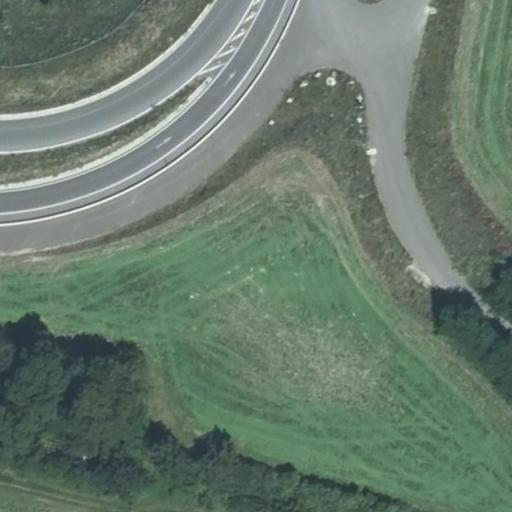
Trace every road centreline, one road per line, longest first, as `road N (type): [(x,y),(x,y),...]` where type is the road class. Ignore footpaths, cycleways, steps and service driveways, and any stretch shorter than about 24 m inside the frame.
road 1 (trunk): [(0,211),(67,197),(154,152),(232,71),(274,0)]
road 2 (unclassified): [(402,47),(390,119),(405,212),(429,259),(511,334)]
road 3 (trunk): [(237,0),(188,59),(144,94),(99,116),(0,136)]
